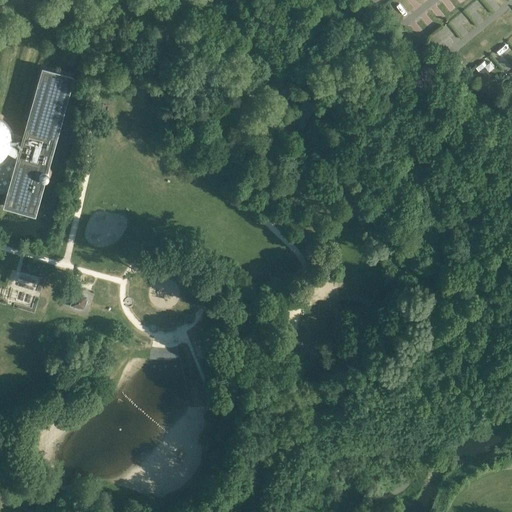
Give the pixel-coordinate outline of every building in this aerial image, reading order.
[(475,15),(484,8),(478,1),(470,7),(475,15)] [(501,56),(510,50),(506,45),(497,51),(501,56)] [(476,66),(483,75),(495,66),(489,57),(476,66)] [(46,169),(45,169),(60,117),(72,76),(66,74),(64,74),(54,71),(45,68),(43,68),(20,148),(12,143),(12,142),(12,141),(12,140),(12,138),(12,137),(11,135),(11,133),(10,131),(10,130),(9,129),(9,128),(8,127),(7,126),(6,124),(6,123),(4,122),(2,120),(0,119),(0,118),(0,161),(1,161),(3,159),(4,158),(5,157),(6,156),(7,154),(9,152),(17,157),(7,196),(4,204),(8,204),(17,207),(26,209),(33,212),(43,179),(43,178),(44,178),(45,178),(46,178),(47,177),(47,176),(48,175),(48,174),(48,173),(48,172),(48,171),(47,171),(47,170),(46,169)] [(28,281),(25,281),(24,286),(34,289),(35,284),(33,283),(34,281),(29,279),(28,281)] [(78,293),(77,293),(72,296),(70,302),(71,302),(74,307),(73,307),(79,309),(80,309),(85,306),(87,300),(86,300),(84,295),(84,294),(78,293)]
